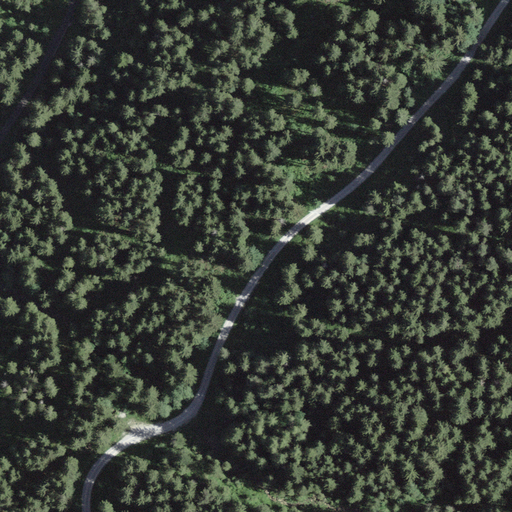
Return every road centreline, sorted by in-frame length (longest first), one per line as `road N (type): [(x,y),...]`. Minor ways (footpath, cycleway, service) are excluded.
road 1 (track): [(505,0),(457,71),(385,153),(267,261),(189,412),(129,440),(98,465),(87,511)]
road 2 (track): [(0,137),(75,0)]
